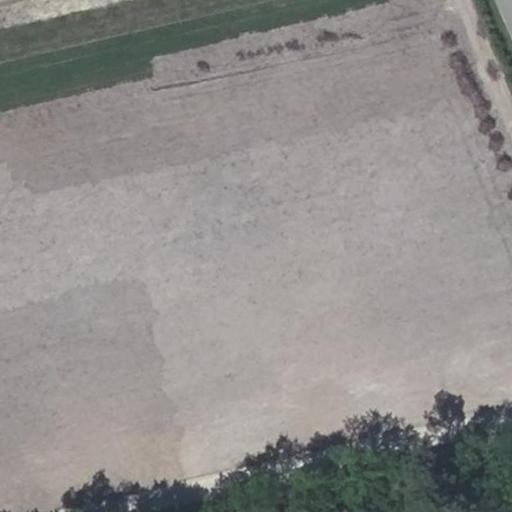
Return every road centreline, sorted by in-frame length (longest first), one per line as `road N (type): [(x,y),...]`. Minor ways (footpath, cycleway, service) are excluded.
road 1 (track): [(114,511),(511,422)]
road 2 (track): [(458,0),(511,126)]
